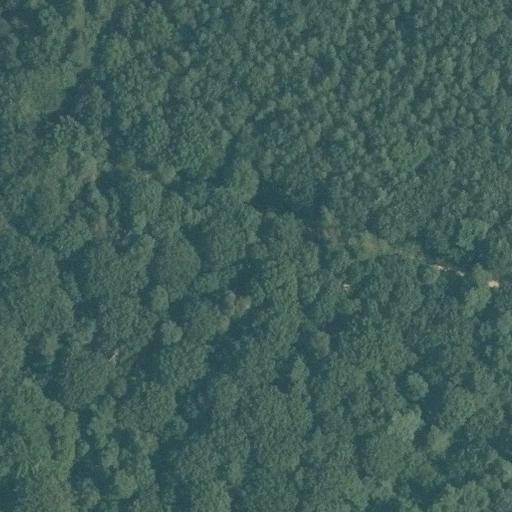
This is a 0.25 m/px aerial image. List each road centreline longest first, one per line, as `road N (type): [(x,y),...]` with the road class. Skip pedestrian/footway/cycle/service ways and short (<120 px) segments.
road 1 (track): [(45,154),(511,301)]
road 2 (track): [(140,0),(45,154)]
